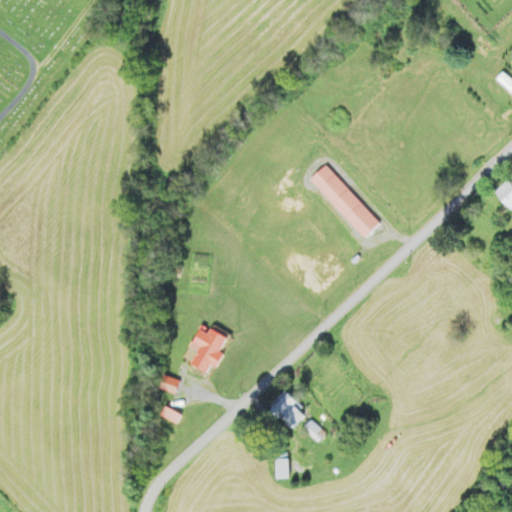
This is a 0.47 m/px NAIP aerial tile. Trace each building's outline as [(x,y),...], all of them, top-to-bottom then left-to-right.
[(425,64),(407,44),(393,57),(411,77),(425,64)] [(511,66),(501,76),(511,88),(511,66)] [(373,226),(323,167),(307,181),(357,240),(373,226)] [(511,212),(504,202),(511,195),(511,191),(502,180),(480,199),(493,215),(499,210),(507,219),(511,214),(511,212)] [(196,331),(184,367),(211,375),(223,336),(206,331),(206,334),(196,331)] [(299,414),(279,395),(264,411),(285,430),(299,414)] [(174,423),(178,416),(162,408),(158,415),(174,423)] [(317,435),(304,420),(296,426),(310,441),(317,435)] [(164,454),(178,439),(171,433),(157,448),(164,454)] [(279,479),(279,460),(268,460),(268,479),(279,479)]
